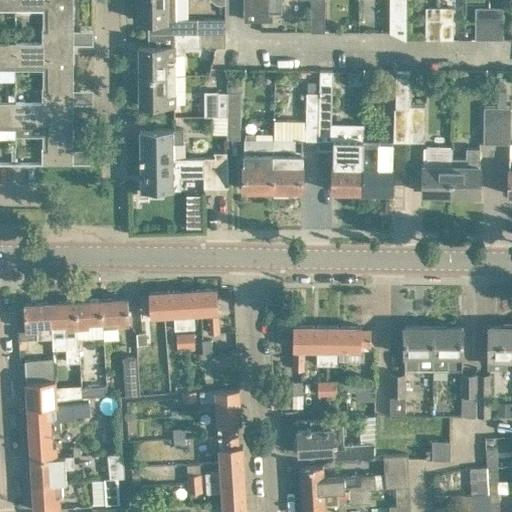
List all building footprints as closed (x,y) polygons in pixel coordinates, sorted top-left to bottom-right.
[(15,0),(15,7),(47,7),(47,26),(42,26),(42,42),(42,43),(93,43),(93,42),(73,42),(73,0),(15,0)] [(176,19),(176,18),(175,0),(138,0),(139,19),(176,19)] [(244,0),(244,19),(260,19),(272,19),(272,11),(281,11),(281,0),(244,0)] [(310,0),(311,31),(325,31),(324,0),(310,0)] [(389,0),(390,19),(390,31),(406,38),(406,0),(389,0)] [(439,38),(439,18),(439,5),(426,5),(426,38),(439,38)] [(439,5),(439,18),(439,38),(453,38),(453,30),(463,30),(463,11),(452,11),(453,5),(439,5)] [(488,38),(488,18),(488,6),(475,6),(475,38),(488,38)] [(488,6),(488,18),(488,38),(503,38),(503,6),(488,6)] [(179,31),(198,31),(225,31),(225,19),(225,18),(179,18),(179,31)] [(139,44),(139,74),(176,73),(175,53),(183,53),(183,46),(225,45),(225,31),(198,31),(179,31),(174,32),(174,44),(139,44)] [(0,42),(0,66),(15,66),(15,42),(0,42)] [(42,42),(15,42),(15,66),(46,66),(46,86),(42,86),(42,102),(93,102),(73,102),(73,43),(93,43),(42,43),(42,42)] [(139,103),(176,103),(176,73),(139,74),(139,103)] [(264,74),(262,76),(262,80),(265,82),(268,81),(270,79),(270,76),(267,74),(264,74)] [(204,89),(204,115),(227,115),(226,91),(218,91),(218,89),(204,89)] [(228,137),(239,137),(239,91),(226,91),(227,115),(228,137)] [(306,138),(306,140),(318,140),(319,91),(318,91),(305,91),(306,118),(274,119),(274,137),(273,189),(302,189),(303,169),(303,152),(302,152),(303,138),(306,138)] [(0,101),(0,137),(15,138),(15,125),(15,102),(9,102),(0,101)] [(93,102),(42,102),(15,102),(15,125),(46,125),(46,145),(42,145),(42,163),(93,163),(93,161),(73,161),(73,103),(93,103),(93,102)] [(408,104),(408,107),(408,140),(424,140),(424,104),(408,104)] [(483,142),(498,143),(498,106),(484,106),(483,142)] [(498,143),(509,143),(510,106),(498,106),(498,143)] [(377,142),(362,142),(361,153),(363,153),(362,190),(391,191),(392,171),(392,147),(393,147),(393,140),(408,140),(408,107),(394,107),(394,139),(378,139),(377,142)] [(139,128),(140,158),(174,157),(174,141),(183,141),(182,127),(139,128)] [(243,168),(243,188),(273,189),(274,137),(244,137),(243,161),(243,168)] [(424,145),(423,192),(450,192),(451,156),(452,156),(452,145),(424,145)] [(479,193),(479,173),(479,146),(466,146),(466,156),(452,156),(451,156),(450,192),(479,193)] [(228,151),(215,151),(215,156),(216,156),(217,186),(229,186),(228,151)] [(333,170),(332,190),(362,190),(363,153),(361,153),(333,153),(333,162),(333,170)] [(204,156),(205,187),(217,186),(216,156),(215,156),(204,156)] [(140,188),(174,187),(174,157),(140,158),(140,188)] [(185,192),(185,223),(201,223),(201,192),(185,192)] [(150,310),(150,314),(174,313),(174,328),(194,327),(193,312),(207,311),(209,331),(219,331),(217,287),(149,291),(149,295),(140,295),(140,311),(150,310)] [(103,320),(102,320),(103,327),(117,326),(117,323),(129,322),(128,296),(102,298),(103,320)] [(102,320),(103,320),(102,298),(77,299),(78,325),(77,325),(77,338),(90,337),(90,333),(103,333),(103,327),(102,320)] [(79,370),(77,338),(77,325),(78,325),(77,299),(50,301),(52,331),(65,330),(68,371),(79,370)] [(37,337),(52,336),(52,331),(50,301),(24,302),(25,328),(37,328),(37,337)] [(361,348),(361,344),(371,344),(371,329),(361,329),(361,325),(294,324),(293,368),(304,369),(304,347),(317,347),(317,362),(336,362),(337,348),(361,348)] [(404,325),(404,367),(437,368),(438,325),(404,325)] [(438,325),(437,368),(462,368),(462,325),(438,325)] [(505,364),(504,357),(511,356),(511,325),(489,325),(490,365),(505,364)] [(145,331),(136,331),(137,343),(146,343),(145,331)] [(176,346),(179,346),(185,345),(193,345),(193,331),(176,332),(176,346)] [(202,339),(203,346),(203,352),(212,351),(211,338),(202,339)] [(122,356),(125,394),(139,394),(137,355),(122,356)] [(25,359),(26,380),(55,378),(53,358),(25,359)] [(390,374),(390,415),(405,415),(405,373),(390,374)] [(461,395),(461,414),(479,414),(480,374),(460,374),(460,395),(461,395)] [(490,374),(480,374),(479,414),(490,414),(490,374)] [(56,399),(55,378),(26,380),(27,401),(56,399)] [(293,380),(293,393),(293,406),(302,406),(302,380),(293,380)] [(318,380),(317,394),(335,395),(335,380),(318,380)] [(376,390),(375,380),(348,380),(348,390),(376,390)] [(82,396),(108,394),(107,384),(81,386),(82,396)] [(202,400),(203,410),(216,409),(218,432),(238,431),(237,422),(241,421),(239,387),(199,389),(200,400),(202,400)] [(182,400),(196,399),(196,389),(181,390),(182,400)] [(88,401),(28,405),(29,431),(31,457),(57,455),(56,443),(52,444),(51,430),(60,429),(59,419),(75,418),(75,414),(89,413),(88,401)] [(339,449),(339,443),(343,443),(342,416),(310,418),(311,425),(306,425),(307,427),(298,428),(299,452),(339,449)] [(183,427),(172,427),(173,445),(184,445),(183,427)] [(220,469),(205,470),(205,481),(206,490),(206,491),(222,490),(223,511),(247,511),(243,444),(239,444),(238,435),(218,436),(219,447),(220,469)] [(486,465),(497,465),(511,464),(511,457),(497,459),(496,435),(484,435),(486,465)] [(426,449),(426,457),(449,457),(449,439),(432,439),(431,449),(426,449)] [(349,442),(350,456),(374,455),(373,441),(349,442)] [(107,452),(109,476),(109,477),(117,477),(117,476),(124,475),(122,451),(107,452)] [(407,452),(384,454),(386,485),(395,484),(395,485),(409,484),(407,452)] [(57,455),(31,457),(32,482),(62,480),(65,480),(65,467),(74,466),(73,454),(57,455)] [(302,491),(368,487),(375,487),(374,472),(323,475),(322,464),(300,466),(302,491)] [(486,465),(468,466),(470,493),(498,491),(497,472),(497,465),(486,465)] [(140,469),(132,470),(133,485),(141,484),(140,469)] [(199,470),(187,471),(188,482),(188,491),(202,490),(202,481),(201,470),(199,470)] [(106,503),(119,502),(117,477),(109,477),(109,476),(104,477),(106,503)] [(60,496),(63,496),(62,480),(32,482),(34,509),(60,507),(60,496)] [(410,511),(409,484),(395,485),(396,503),(388,504),(388,511),(410,511)] [(369,500),(368,487),(302,491),(303,511),(325,511),(325,502),(337,501),(337,498),(348,497),(348,501),(369,500)] [(465,511),(499,511),(498,491),(470,493),(465,493),(465,511)]
